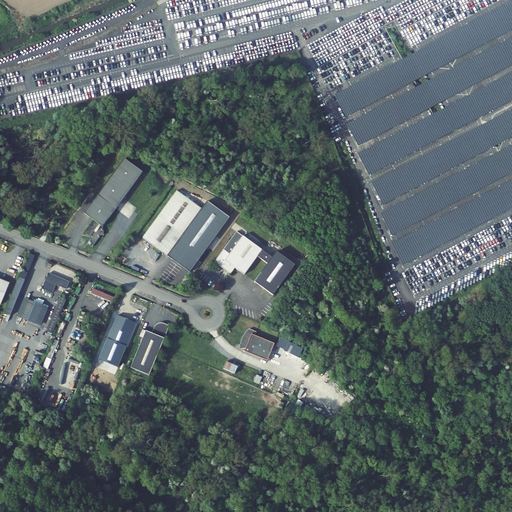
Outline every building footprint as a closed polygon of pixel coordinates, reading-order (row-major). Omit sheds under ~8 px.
[(124,159),(84,214),(95,221),(92,225),(93,227),(90,228),(85,234),(90,237),(91,235),(94,237),(92,240),(92,245),(94,246),(100,238),(99,236),(104,235),(103,227),(143,172),(124,159)] [(202,208),(177,190),(143,237),(168,256),(202,208)] [(207,200),(202,208),(168,256),(190,272),(230,217),(207,200)] [(258,257),(262,260),(267,253),(238,231),(215,262),(231,274),(236,267),(245,275),(258,257)] [(6,313),(12,315),(34,255),(28,252),(6,313)] [(274,258),(267,253),(262,260),(269,265),(255,282),(274,296),(296,266),(278,253),(274,258)] [(69,282),(49,274),(42,289),(52,293),(56,285),(66,289),(69,282)] [(0,303),(1,304),(10,283),(0,278),(0,303)] [(114,297),(93,289),(91,294),(112,302),(114,297)] [(45,333),(51,335),(66,300),(60,297),(45,333)] [(48,308),(25,299),(18,315),(41,324),(48,308)] [(136,323),(117,315),(99,360),(118,367),(136,323)] [(146,332),(131,369),(149,377),(170,327),(163,324),(162,324),(161,324),(160,324),(159,324),(158,325),(157,325),(157,326),(156,326),(155,327),(154,329),(152,335),(146,332)] [(275,344),(259,337),(255,335),(255,334),(254,333),(256,331),(250,329),(244,335),(240,345),(242,346),(243,350),(246,349),(245,352),(267,361),(272,350),(275,344)] [(299,358),(303,348),(280,338),(276,347),(299,358)] [(223,370),(235,375),(238,367),(226,362),(223,370)] [(254,382),(259,384),(262,377),(257,375),(254,382)]
